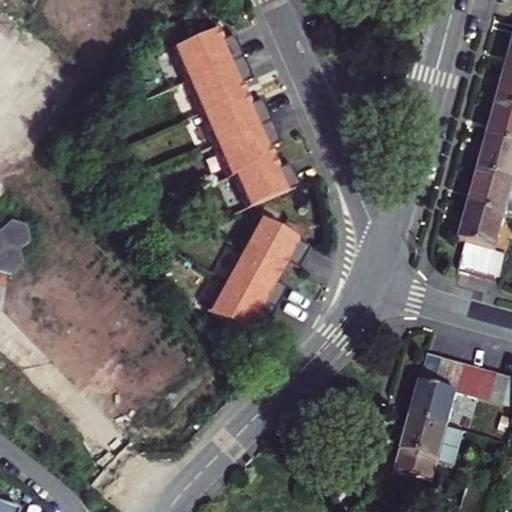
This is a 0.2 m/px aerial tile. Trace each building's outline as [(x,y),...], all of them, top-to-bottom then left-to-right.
[(241,221),(287,201),(277,178),(288,174),(284,165),(273,139),(270,131),(259,136),(250,115),(261,111),(258,103),(245,74),(242,67),(232,72),(223,51),(216,35),(169,55),(241,221)] [(500,94),(496,108),(511,112),(511,77),(506,75),(500,94)] [(492,123),(486,141),(511,147),(511,112),(496,108),(492,123)] [(482,157),(478,174),(511,183),(511,147),(486,141),(482,157)] [(473,193),(468,209),(508,219),(511,204),(511,183),(478,174),(473,193)] [(508,219),(468,209),(463,228),(459,243),(467,245),(480,248),(494,252),(499,253),(508,219)] [(307,258),(313,247),(263,219),(215,306),(254,327),(261,315),(265,317),(273,321),(295,279),(289,276),(283,273),(290,261),(297,264),(302,267),(307,258)] [(0,236),(0,275),(11,278),(20,269),(16,255),(26,245),(22,232),(8,229),(0,236)] [(471,280),(480,248),(467,245),(458,277),(471,280)] [(494,252),(480,248),(471,280),(485,285),(494,252)] [(499,253),(494,252),(485,285),(498,289),(508,255),(499,253)] [(107,317),(92,338),(107,348),(122,327),(107,317)] [(435,396),(442,369),(427,365),(417,405),(411,428),(448,438),(457,402),(448,400),(435,396)] [(448,400),(456,372),(442,368),(442,369),(435,396),(448,400)] [(469,375),(456,372),(448,400),(457,402),(461,404),(469,375)] [(476,407),(483,379),(469,375),(461,404),(476,407)] [(490,411),(497,383),(483,379),(476,407),(490,411)] [(503,414),(511,386),(497,383),(490,411),(503,414)] [(511,386),(503,414),(511,416),(511,386)] [(448,438),(411,428),(404,458),(398,483),(435,492),(440,472),(448,438)] [(448,438),(440,472),(454,475),(462,441),(448,438)] [(492,511),(497,494),(471,488),(464,511),(492,511)] [(0,511),(15,511),(17,505),(0,499),(0,511)]
